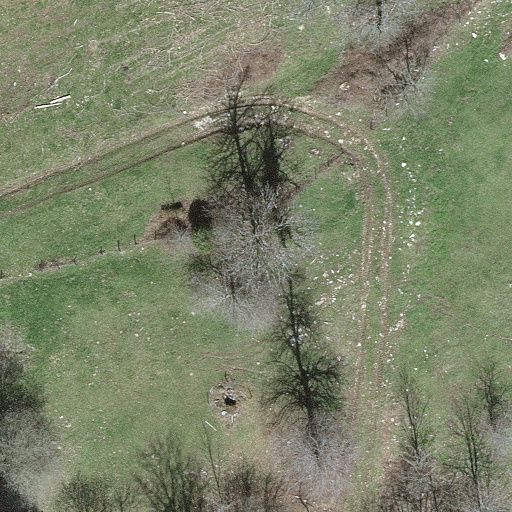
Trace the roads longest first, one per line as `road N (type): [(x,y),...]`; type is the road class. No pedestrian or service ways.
road 1 (track): [(352,511),(386,224),(377,166),(357,135),(310,114),(263,108),(219,115),(0,197)]
road 2 (track): [(263,108),(435,0)]
